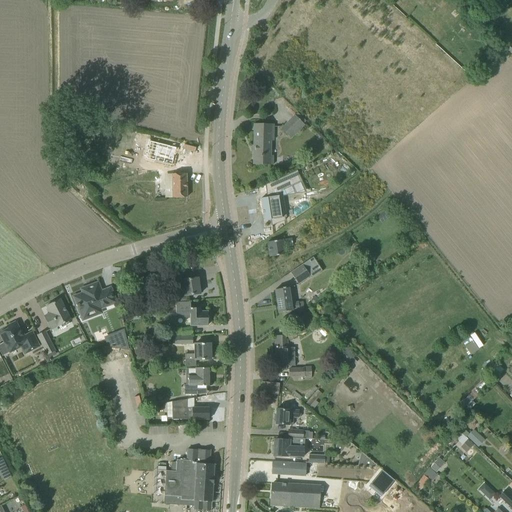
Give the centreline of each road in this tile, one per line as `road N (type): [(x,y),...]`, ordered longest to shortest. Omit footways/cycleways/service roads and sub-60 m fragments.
road 1 (unclassified): [(0,307),(71,268),(163,237),(225,228)]
road 2 (tertiary): [(236,439),(239,352),(225,228)]
road 3 (tertiary): [(225,228),(219,143),(231,24)]
road 4 (unclassified): [(236,439),(134,441),(114,362)]
